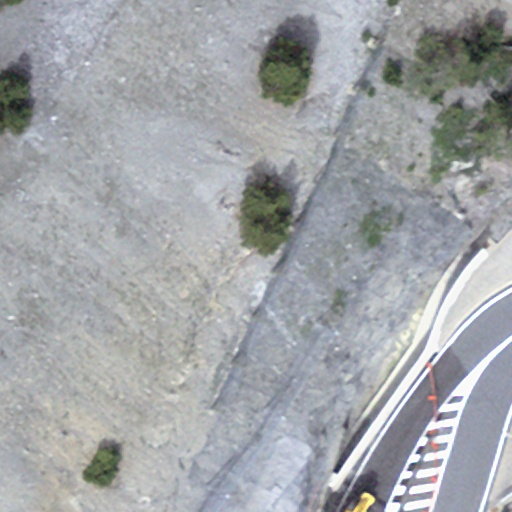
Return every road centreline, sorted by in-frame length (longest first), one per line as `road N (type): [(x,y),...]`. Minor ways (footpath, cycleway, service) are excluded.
road 1 (secondary): [(511,322),(490,330),(459,361),(366,511)]
road 2 (secondary): [(456,511),(488,405),(511,358)]
